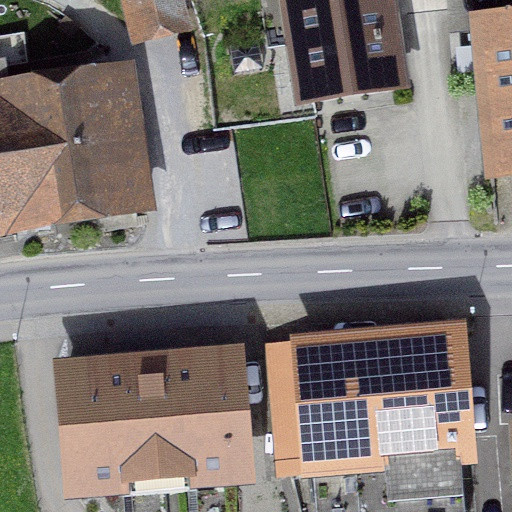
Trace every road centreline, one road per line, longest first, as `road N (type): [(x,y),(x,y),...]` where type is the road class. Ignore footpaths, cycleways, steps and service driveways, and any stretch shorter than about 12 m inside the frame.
road 1 (tertiary): [(511,264),(183,277),(0,296)]
road 2 (unknown): [(511,219),(468,0)]
